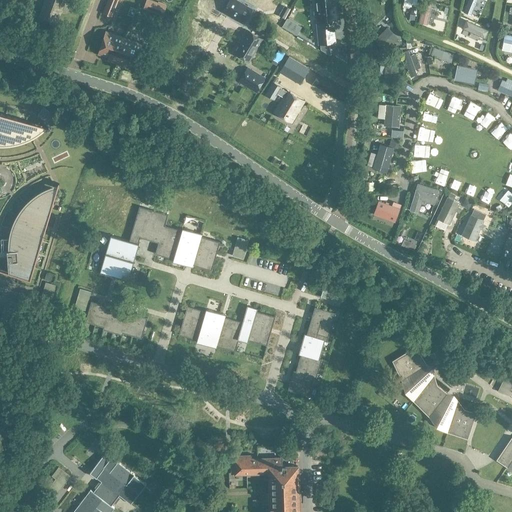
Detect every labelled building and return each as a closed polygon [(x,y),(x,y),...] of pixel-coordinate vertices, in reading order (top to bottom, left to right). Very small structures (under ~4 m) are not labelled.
[(45,0),(39,17),(56,24),(59,15),(58,15),(60,10),(61,10),(63,6),(61,6),(63,0),(45,0)] [(109,0),(106,9),(114,12),(118,0),(109,0)] [(243,22),(252,8),(238,0),(228,0),(223,9),(243,22)] [(334,0),(316,0),(319,21),(320,25),(318,26),(320,46),(335,45),(333,24),(331,24),(331,20),(337,19),(335,7),(337,7),(336,2),(335,2),(334,0)] [(468,0),(463,12),(471,15),(474,8),(476,9),(476,8),(479,7),(479,6),(480,5),(485,8),(487,0),(468,0)] [(153,3),(150,11),(162,15),(165,7),(153,3)] [(388,27),(387,28),(382,23),(371,35),(375,40),(386,51),(399,38),(388,27)] [(464,23),(462,30),(479,36),(481,29),(464,23)] [(235,54),(249,61),(262,38),(249,30),(235,54)] [(106,32),(99,54),(117,60),(124,38),(106,32)] [(124,38),(117,60),(135,66),(142,45),(124,38)] [(433,48),(430,56),(451,63),(454,55),(433,48)] [(417,75),(415,69),(420,68),(415,54),(411,55),(409,50),(402,52),(411,77),(417,75)] [(289,56),(279,72),(288,78),(299,84),(309,69),(289,56)] [(385,61),(384,78),(394,82),(398,75),(396,74),(397,62),(385,61)] [(469,83),(474,84),(477,70),(458,66),(456,71),(454,80),(469,83)] [(247,68),(239,81),(257,92),(265,78),(247,68)] [(313,85),(339,102),(345,92),(318,75),(313,85)] [(511,82),(497,76),(493,84),(511,91),(511,82)] [(273,114),(290,124),(303,103),(287,93),(288,92),(281,88),(282,87),(272,82),(265,94),(274,100),(277,94),(283,97),(273,114)] [(450,95),(447,108),(458,111),(457,113),(470,116),(473,101),(450,95)] [(399,106),(386,105),(379,105),(378,118),(385,119),(384,125),(398,126),(400,106),(399,106)] [(44,108),(38,115),(47,122),(53,115),(44,108)] [(26,121),(0,113),(0,143),(4,144),(14,143),(24,140),(33,136),(41,131),(31,128),(28,129),(26,127),(20,129),(19,127),(20,125),(22,121),(26,122),(26,121)] [(422,120),(421,131),(433,133),(434,122),(422,120)] [(312,131),(316,124),(309,121),(306,128),(312,131)] [(400,138),(400,130),(392,130),(391,137),(400,138)] [(425,147),(426,136),(417,135),(415,146),(425,147)] [(387,172),(392,154),(393,149),(390,147),(380,144),(377,154),(371,152),(367,165),(373,168),(374,168),(387,172)] [(494,202),(498,190),(487,186),(484,193),(482,192),(483,187),(472,183),(469,193),(494,202)] [(10,249),(7,251),(9,272),(8,273),(31,280),(53,206),(52,205),(51,210),(45,208),(44,208),(43,206),(48,203),(52,188),(43,192),(35,198),(28,204),(21,212),(16,220),(13,230),(11,239),(10,249)] [(417,190),(411,210),(419,212),(422,201),(433,204),(436,196),(417,190)] [(447,199),(438,219),(449,224),(455,212),(460,214),(462,210),(457,208),(459,204),(447,199)] [(395,222),(401,205),(393,203),(392,207),(379,202),(374,214),(382,217),(382,215),(388,217),(387,219),(395,222)] [(140,238),(154,241),(158,243),(157,248),(155,254),(174,259),(173,262),(193,268),(193,265),(212,271),(220,242),(202,236),(203,234),(183,228),(182,231),(178,230),(165,226),(167,219),(168,215),(139,206),(129,241),(111,236),(100,273),(128,282),(139,244),(138,244),(140,238)] [(470,215),(464,230),(462,236),(475,241),(480,229),(484,231),(487,222),(470,215)] [(243,259),(248,240),(238,237),(233,256),(243,259)] [(402,245),(413,250),(416,244),(404,239),(402,245)] [(47,273),(45,280),(53,283),(55,276),(47,273)] [(57,286),(46,283),(40,301),(51,304),(57,286)] [(343,292),(324,287),(321,297),(339,303),(343,292)] [(80,289),(75,307),(85,310),(91,292),(80,289)] [(91,301),(85,322),(104,327),(103,330),(123,336),(123,333),(142,339),(148,318),(128,312),(127,314),(110,309),(111,307),(91,301)] [(187,306),(179,335),(197,340),(196,342),(216,348),(217,346),(235,351),(239,340),(248,342),(249,340),(267,345),(275,317),(257,311),(258,309),(247,306),(243,320),(242,322),(227,318),(225,317),(226,315),(206,309),(206,311),(187,306)] [(307,334),(304,334),(299,354),(301,354),(297,368),(296,371),(295,371),(294,371),(288,390),(309,396),(314,378),(316,379),(322,359),(320,358),(325,341),(327,342),(336,313),(315,307),(307,334)] [(415,347),(393,362),(404,378),(417,398),(415,401),(415,400),(414,401),(415,402),(430,414),(432,415),(449,429),(449,431),(448,431),(448,432),(449,433),(468,439),(476,413),(457,407),(459,403),(446,394),(447,393),(431,381),(434,378),(426,365),(426,364),(415,347)] [(438,350),(430,355),(436,364),(443,358),(438,350)] [(453,376),(447,383),(456,390),(461,382),(453,376)] [(511,379),(505,376),(498,392),(511,396),(511,395),(511,379)] [(511,437),(511,438),(497,460),(507,466),(507,467),(508,466),(510,462),(511,462),(511,437)] [(112,511),(115,509),(111,506),(119,496),(119,495),(131,504),(147,484),(106,453),(90,473),(102,482),(101,483),(100,483),(96,489),(93,493),(90,490),(85,496),(72,511),(112,511)] [(252,456),(232,457),(232,474),(271,473),(271,496),(271,511),(299,511),(299,496),(298,466),(283,467),(282,458),(252,459),(252,456)] [(59,467),(52,476),(56,479),(49,487),(57,494),(70,476),(59,467)]
